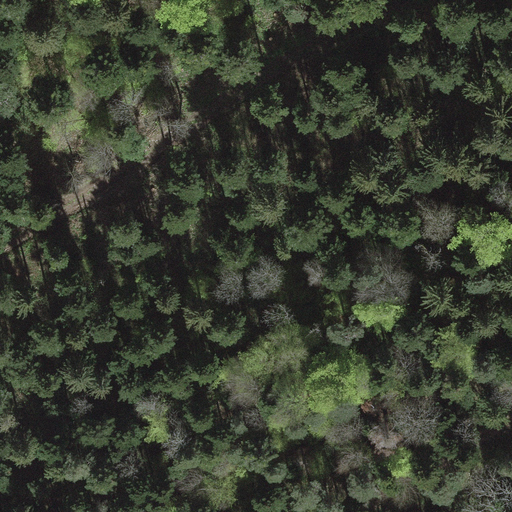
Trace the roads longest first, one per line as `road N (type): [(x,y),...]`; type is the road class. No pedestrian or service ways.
road 1 (track): [(0,245),(393,0)]
road 2 (track): [(511,411),(352,511)]
